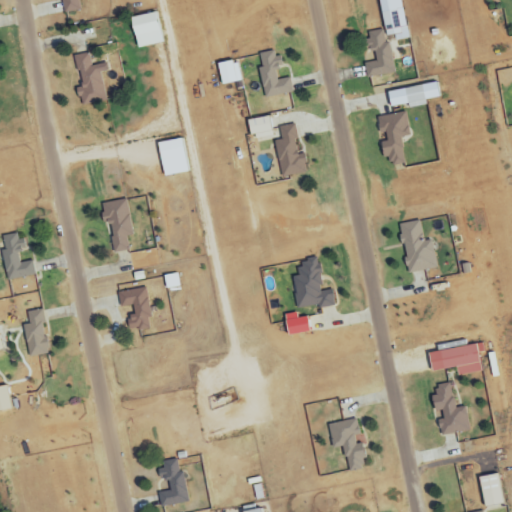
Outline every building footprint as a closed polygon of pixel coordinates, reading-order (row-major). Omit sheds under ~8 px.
[(80,10),(78,0),(62,0),(65,13),(80,10)] [(377,0),(384,38),(394,36),(395,42),(407,39),(400,0),(377,0)] [(129,17),(135,49),(162,44),(156,12),(129,17)] [(394,74),(389,42),(384,43),(382,30),(365,33),(368,50),(373,49),(374,63),(364,64),(366,78),(394,74)] [(294,93),(291,78),(277,80),(275,70),(280,69),(277,50),(259,54),(262,69),(259,69),(265,98),(294,93)] [(73,57),(82,106),(106,101),(100,73),(106,72),(104,64),(91,66),(89,54),(73,57)] [(217,65),(221,86),(241,82),(237,61),(217,65)] [(387,91),(389,107),(407,105),(408,108),(426,106),(425,100),(440,98),(438,83),(387,91)] [(377,118),(382,142),(380,143),(385,167),(405,163),(400,138),(410,136),(405,112),(377,118)] [(271,136),(269,117),(247,120),(249,139),(271,136)] [(281,178),(307,173),(304,155),(297,156),(294,140),(297,140),(295,125),(278,128),(281,141),(274,142),(281,178)] [(163,177),(187,172),(179,138),(155,144),(163,177)] [(132,236),(127,200),(100,204),(104,226),(109,225),(113,253),(129,251),(127,237),(132,236)] [(407,274),(436,269),(431,240),(423,242),(420,222),(398,225),(407,274)] [(34,276),(32,262),(20,264),(17,248),(22,248),(19,233),(1,237),(4,252),(0,252),(5,281),(34,276)] [(334,304),(331,290),(323,292),(316,259),(297,263),(300,276),(291,278),(298,312),(334,304)] [(163,276),(165,289),(179,287),(177,274),(163,276)] [(117,293),(120,309),(127,308),(131,331),(152,328),(146,289),(117,293)] [(26,313),(28,325),(22,326),(28,358),(47,355),(42,325),(45,324),(42,310),(26,313)] [(296,319),(296,314),(284,315),(287,336),(308,333),(306,317),(296,319)] [(427,354),(430,373),(455,368),(456,377),(480,373),(477,354),(483,353),(481,344),(427,354)] [(469,431),(464,407),(455,409),(449,384),(435,387),(437,396),(430,397),(434,416),(436,415),(440,437),(469,431)] [(0,387),(0,411),(8,411),(6,387),(0,387)] [(332,449),(343,447),(347,473),(364,470),(360,444),(355,445),(354,437),(359,436),(357,421),(328,425),(332,449)] [(188,502),(178,461),(157,466),(163,492),(157,494),(161,509),(188,502)] [(483,508),(501,505),(496,475),(477,478),(483,508)]
